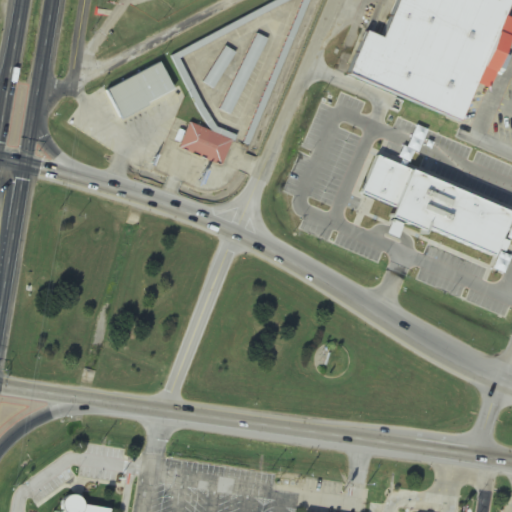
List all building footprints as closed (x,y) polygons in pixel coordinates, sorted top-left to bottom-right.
[(307,1),(305,0),(299,0),(243,144),(250,147),(307,1)] [(403,0),(510,0),(462,121),(370,85),(403,0)] [(230,116),(266,40),(255,35),(219,110),(230,116)] [(212,90),(234,54),(224,47),(202,84),(212,90)] [(172,94),(160,65),(104,90),(117,119),(172,94)] [(222,166),(231,139),(213,133),(212,133),(187,124),(178,151),(222,166)] [(511,173),(511,163),(496,163),(496,174),(511,173)] [(108,511),(78,507),(78,499),(61,497),(59,511),(108,511)]
